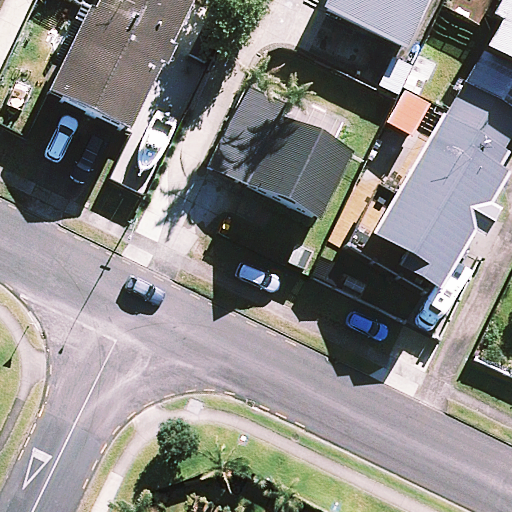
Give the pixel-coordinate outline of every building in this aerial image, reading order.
[(127,142),(194,0),(100,0),(92,18),(86,14),(44,102),(127,142)] [(326,0),(320,14),(403,55),(429,0),(326,0)] [(463,89),(511,119),(511,0),(504,0),(494,19),(500,23),(468,81),(463,89)] [(511,141),(511,119),(463,89),(462,89),(371,240),(364,252),(434,294),(504,177),(494,171),(511,141)] [(429,108),(403,94),(386,126),(412,140),(429,108)] [(242,95),(204,172),(316,227),(351,158),(278,122),(282,114),(242,95)]
